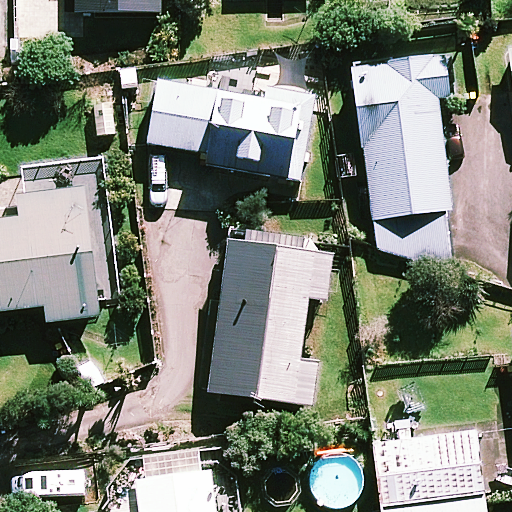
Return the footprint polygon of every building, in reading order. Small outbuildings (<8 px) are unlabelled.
[(161,0),(77,0),(78,19),(161,20),(161,0)] [(354,76),(380,255),(454,275),(446,219),(453,218),(437,110),(457,107),(450,62),(354,76)] [(265,186),(303,190),(314,98),(305,97),(308,72),(256,66),(252,102),(157,90),(150,152),(209,159),(207,171),(266,177),(265,186)] [(105,168),(24,178),(28,208),(15,209),(17,230),(0,231),(0,319),(47,314),(49,329),(101,323),(97,287),(118,284),(105,168)] [(308,247),(232,238),(212,401),(315,414),(320,371),(303,369),(311,308),(328,311),(334,267),(306,264),(308,247)] [(485,511),(478,439),(378,449),(384,511),(485,511)] [(365,494),(366,485),(365,476),(362,468),(356,461),(348,457),(339,455),(330,456),(322,460),(315,466),(311,474),(309,483),(310,492),(314,500),(320,506),(328,511),(333,511),(341,511),(345,511),(354,508),(360,502),(365,494)] [(215,511),(211,480),(111,493),(113,511),(215,511)]
